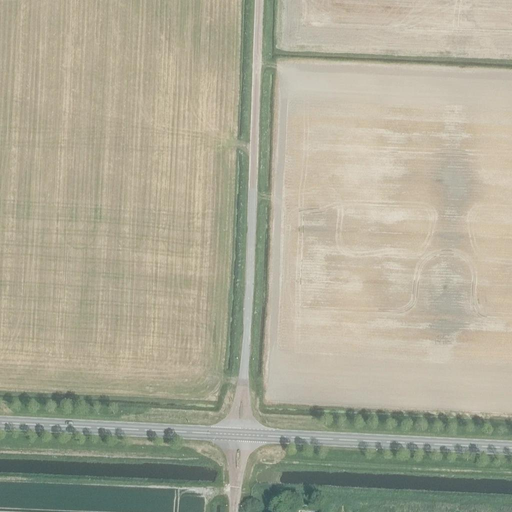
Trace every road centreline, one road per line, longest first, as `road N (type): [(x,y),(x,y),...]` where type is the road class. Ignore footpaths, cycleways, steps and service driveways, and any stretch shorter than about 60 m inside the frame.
road 1 (unclassified): [(240,435),(260,0)]
road 2 (primary): [(511,448),(240,435)]
road 3 (primary): [(240,435),(0,423)]
